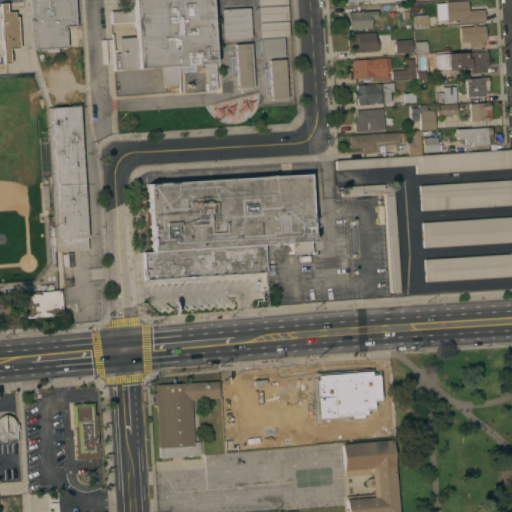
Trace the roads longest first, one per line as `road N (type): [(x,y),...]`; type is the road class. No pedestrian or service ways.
road 1 (tertiary): [(124,350),(113,173),(119,158)]
road 2 (residential): [(119,158),(309,137)]
road 3 (primary): [(333,333),(511,321)]
road 4 (residential): [(309,0),(317,116),(309,137)]
